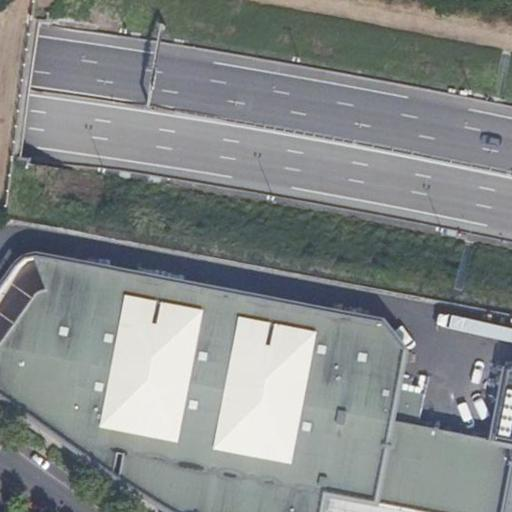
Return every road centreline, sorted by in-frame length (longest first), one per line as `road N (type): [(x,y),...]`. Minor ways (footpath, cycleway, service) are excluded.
road 1 (motorway): [(0,115),(511,207)]
road 2 (motorway): [(511,147),(0,60)]
